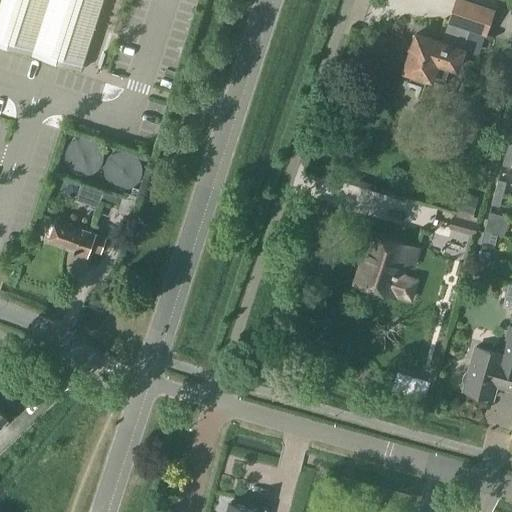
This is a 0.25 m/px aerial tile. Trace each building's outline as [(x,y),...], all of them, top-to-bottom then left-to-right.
[(0,0),(0,38),(83,64),(103,0),(0,0)] [(455,0),(448,21),(442,42),(416,34),(403,71),(443,84),(449,67),(456,69),(463,49),(462,49),(469,28),(485,34),(493,11),(459,0),(455,0)] [(511,158),(511,154),(505,153),(502,165),(510,167),(511,158)] [(497,180),(494,192),(502,194),(506,182),(497,180)] [(105,192),(102,200),(117,205),(120,197),(105,192)] [(502,194),(494,192),(491,204),(499,207),(502,194)] [(450,228),(473,235),(476,223),(453,217),(450,228)] [(105,237),(56,219),(48,240),(74,249),(73,252),(87,256),(89,249),(100,252),(105,237)] [(486,219),(483,231),(491,234),(495,221),(486,219)] [(491,234),(483,231),(480,244),(488,246),(491,234)] [(412,265),(417,250),(368,233),(363,248),(367,250),(356,282),(394,295),(395,294),(410,299),(417,280),(400,274),(404,262),(412,265)] [(503,303),(511,305),(511,281),(509,281),(503,303)] [(462,377),(462,381),(464,385),(465,385),(463,390),(492,398),(496,385),(511,389),(511,326),(509,326),(501,354),(475,347),(469,371),(468,371),(464,373),(462,377)] [(427,392),(430,379),(407,374),(404,387),(427,392)] [(261,511),(262,511),(229,503),(226,511),(261,511)]
